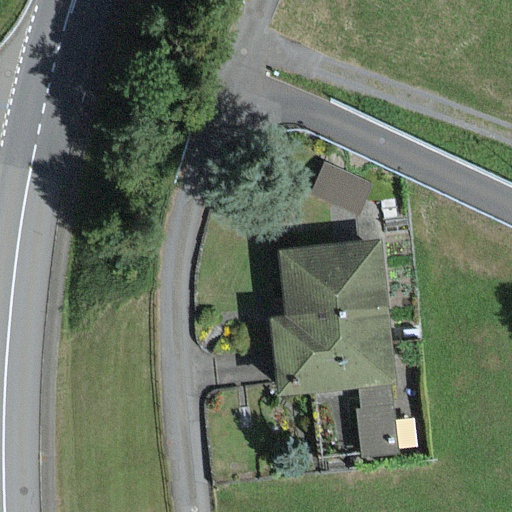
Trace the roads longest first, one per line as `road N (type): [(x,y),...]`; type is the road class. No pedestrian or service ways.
road 1 (primary): [(77,0),(50,88),(9,327),(7,511)]
road 2 (unclassified): [(227,90),(182,230),(174,287),(194,511)]
road 3 (unclassified): [(511,211),(227,90)]
